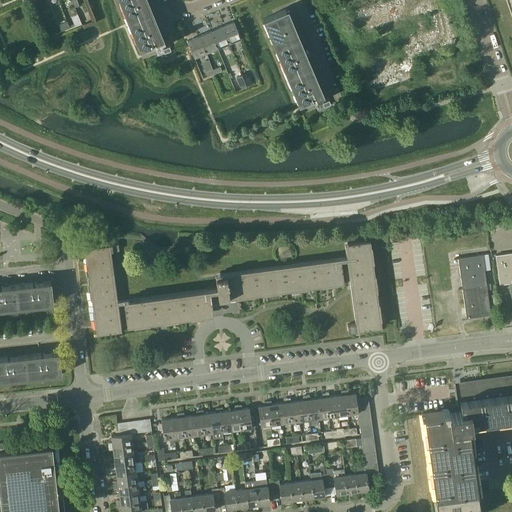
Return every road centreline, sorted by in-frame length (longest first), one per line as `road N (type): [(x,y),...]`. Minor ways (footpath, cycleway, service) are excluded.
road 1 (secondary): [(0,147),(112,188),(254,207),(352,201),(507,165)]
road 2 (secondary): [(504,153),(351,193),(224,197),(115,179),(0,136)]
road 3 (residential): [(82,397),(377,358)]
road 4 (residential): [(377,358),(395,485),(379,505),(332,511)]
road 5 (residential): [(377,358),(511,340)]
road 6 (residential): [(68,270),(82,397)]
